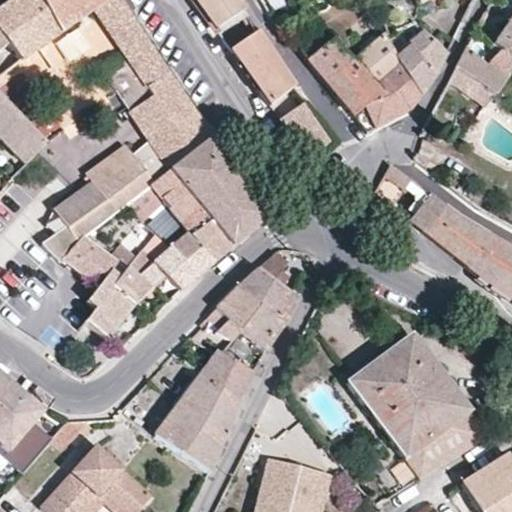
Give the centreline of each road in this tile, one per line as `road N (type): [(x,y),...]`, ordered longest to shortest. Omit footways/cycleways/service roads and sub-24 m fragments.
road 1 (residential): [(309,227),(277,233),(237,261),(91,395),(64,390),(0,344)]
road 2 (residential): [(338,240),(201,511)]
road 3 (residential): [(167,0),(288,181),(309,227)]
road 4 (residential): [(511,331),(338,240)]
road 5 (residential): [(394,508),(511,438)]
